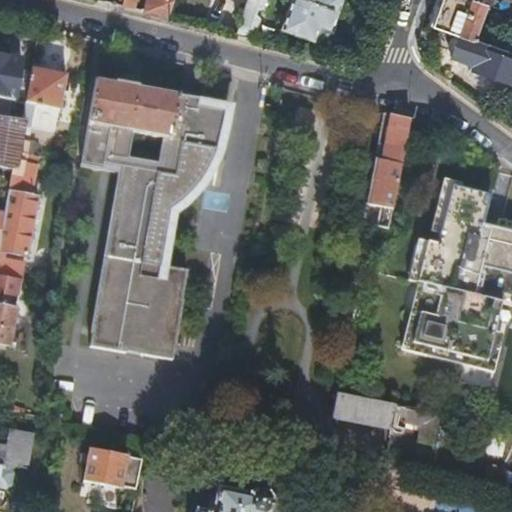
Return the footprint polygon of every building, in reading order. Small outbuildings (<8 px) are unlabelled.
[(146,0),(143,10),(166,16),(170,0),(146,0)] [(246,0),(236,33),(254,38),(260,17),(256,13),(257,9),(263,7),(265,0),(246,0)] [(330,29),(338,9),(312,0),(289,0),(280,26),(313,38),(317,25),(330,29)] [(312,0),(338,9),(340,0),(312,0)] [(435,0),(428,23),(458,34),(469,37),(482,0),(481,0),(435,0)] [(469,37),(458,34),(450,56),(473,64),(471,70),(511,84),(511,82),(511,58),(499,54),(492,51),(494,46),(469,37)] [(499,54),(501,48),(494,46),(492,51),(499,54)] [(0,55),(0,97),(3,98),(14,101),(21,61),(9,58),(10,57),(0,55)] [(21,61),(14,101),(25,103),(32,67),(33,63),(21,61)] [(22,117),(21,126),(19,132),(28,134),(30,125),(55,130),(66,74),(32,67),(25,103),(22,117)] [(172,139),(179,94),(96,79),(88,123),(172,139)] [(88,123),(80,166),(98,169),(99,165),(121,169),(89,348),(125,354),(125,353),(171,361),(182,301),(181,301),(186,272),(161,267),(170,212),(180,205),(192,194),(202,182),(210,171),(216,156),(221,143),(228,102),(179,94),(172,139),(88,123)] [(14,101),(3,98),(0,113),(22,117),(25,103),(14,101)] [(396,116),(383,112),(368,203),(382,207),(380,217),(379,226),(388,228),(409,123),(410,119),(396,116)] [(0,160),(2,161),(0,170),(0,185),(9,187),(16,152),(18,139),(19,132),(21,126),(0,122),(0,160)] [(18,139),(16,152),(35,155),(37,142),(18,139)] [(0,274),(23,278),(24,278),(27,263),(7,259),(9,251),(28,255),(39,196),(21,193),(22,188),(33,190),(38,156),(35,155),(16,152),(9,187),(4,213),(0,236),(0,274)] [(450,186),(469,190),(471,180),(443,173),(428,232),(438,235),(450,186)] [(511,232),(496,228),(486,226),(483,225),(490,196),(469,190),(450,186),(438,235),(435,245),(425,243),(415,284),(424,287),(410,345),(452,355),(459,357),(486,364),(493,334),(501,304),(503,298),(511,300),(511,232)] [(511,232),(511,221),(498,219),(496,228),(511,232)] [(415,284),(425,243),(416,241),(405,282),(415,284)] [(357,282),(364,250),(349,247),(342,279),(357,282)] [(0,342),(1,343),(12,345),(20,307),(16,307),(18,296),(20,296),(23,278),(0,274),(0,342)] [(424,287),(415,284),(397,352),(450,366),(456,367),(459,357),(452,355),(410,345),(424,287)] [(459,357),(456,367),(493,376),(503,336),(493,334),(486,364),(459,357)] [(397,404),(335,392),(330,412),(390,425),(392,414),(408,417),(407,422),(422,425),(418,441),(433,444),(439,414),(397,405),(397,404)] [(180,404),(174,442),(183,444),(187,419),(193,420),(195,406),(180,404)] [(38,410),(37,415),(36,420),(60,424),(60,423),(62,414),(38,410)] [(390,425),(330,412),(329,417),(389,430),(390,425)] [(187,419),(183,444),(189,445),(193,420),(187,419)] [(0,464),(0,487),(5,488),(10,486),(12,473),(9,470),(17,463),(27,465),(33,431),(8,427),(5,445),(2,465),(0,464)] [(136,484),(141,457),(91,448),(84,481),(120,488),(122,481),(136,484)] [(511,472),(487,466),(485,477),(511,483),(511,472)] [(268,511),(272,498),(268,493),(254,490),(248,494),(218,488),(212,511),(204,511),(197,511),(196,511),(268,511)]
